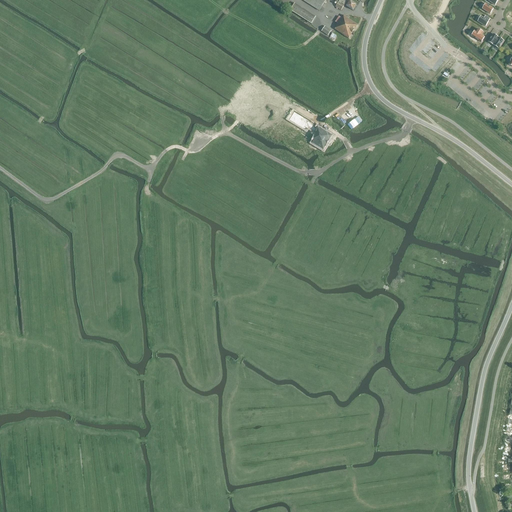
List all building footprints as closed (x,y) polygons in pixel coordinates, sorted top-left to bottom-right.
[(303,0),(320,10),(326,0),(303,0)] [(341,10),(343,8),(347,0),(340,0),(336,7),(341,10)] [(353,10),(357,4),(351,0),(347,6),(353,10)] [(295,3),(290,10),(311,23),(316,16),(295,3)] [(493,9),(485,4),(482,9),(490,14),(493,9)] [(358,25),(344,16),(343,15),(341,18),(339,16),(335,22),(337,23),(336,25),(337,25),(335,29),(349,39),(358,25)] [(490,19),(485,16),(483,19),(481,17),(477,22),(485,27),(488,22),(490,19)] [(325,26),(322,31),(328,36),(332,31),(325,26)] [(483,33),(477,29),(475,32),(474,31),(470,37),(481,43),(484,38),(481,35),(483,33)] [(488,42),(493,46),(498,38),(492,35),(488,42)] [(498,38),(493,46),(498,49),(503,42),(498,38)] [(323,150),(332,135),(293,111),(288,118),(306,130),(308,127),(315,131),(314,133),(317,135),(312,143),(323,150)]
